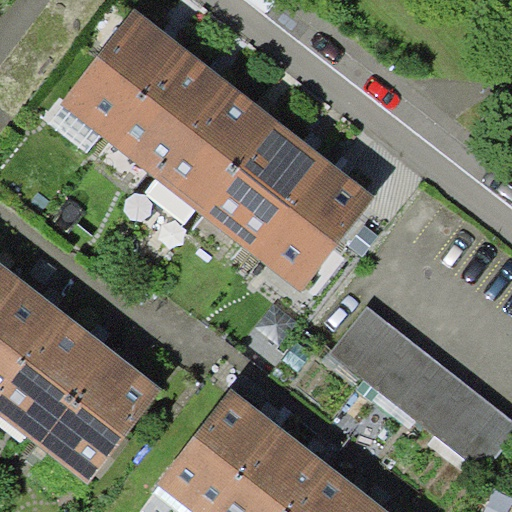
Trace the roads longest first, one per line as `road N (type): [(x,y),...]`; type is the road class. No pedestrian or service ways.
road 1 (residential): [(0,209),(173,345),(193,329),(429,511)]
road 2 (residential): [(218,0),(511,223)]
